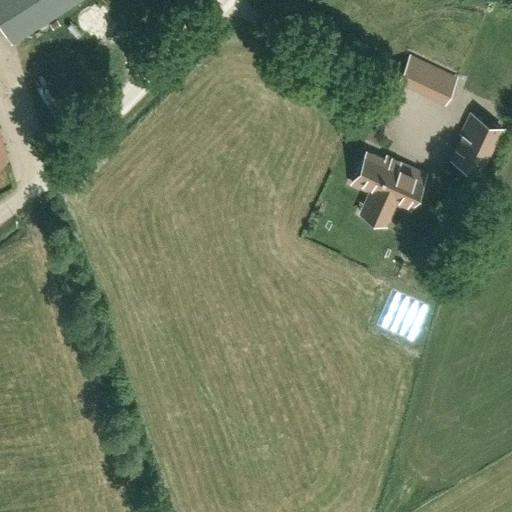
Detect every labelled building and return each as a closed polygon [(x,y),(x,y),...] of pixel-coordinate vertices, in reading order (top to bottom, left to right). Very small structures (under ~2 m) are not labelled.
[(0,0),(0,24),(11,42),(78,0),(0,0)] [(60,30),(15,60),(30,84),(76,55),(60,30)] [(399,79),(411,85),(433,95),(445,101),(455,78),(443,73),(422,62),(410,57),(399,79)] [(462,135),(451,158),(480,172),(501,128),(470,113),(460,134),(462,135)] [(409,209),(414,196),(419,186),(425,173),(386,155),(385,159),(366,151),(351,183),(370,191),(365,202),(389,212),(393,202),(409,209)]
